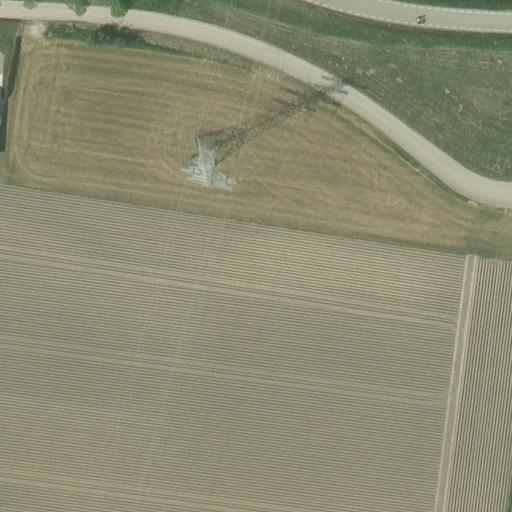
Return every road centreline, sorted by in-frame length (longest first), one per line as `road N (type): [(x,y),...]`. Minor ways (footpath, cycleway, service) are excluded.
road 1 (unclassified): [(511,196),(473,189),(337,91),(266,54),(138,19),(0,8)]
road 2 (unclassified): [(511,23),(414,17),(337,0)]
